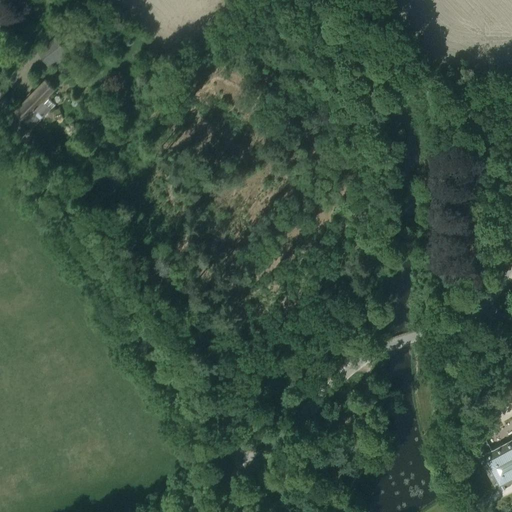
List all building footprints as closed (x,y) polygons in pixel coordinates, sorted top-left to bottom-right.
[(116,31),(108,37),(111,42),(119,37),(116,31)] [(56,66),(69,55),(54,37),(37,51),(49,66),(53,62),(56,66)] [(107,38),(97,44),(101,50),(111,43),(107,38)] [(32,128),(55,104),(46,96),(54,88),(45,80),(15,111),(32,128)] [(511,438),(492,450),(491,449),(485,452),(479,456),(497,490),(509,483),(509,482),(511,480),(511,438)] [(480,444),(470,450),(474,458),(479,456),(485,452),(480,444)]
